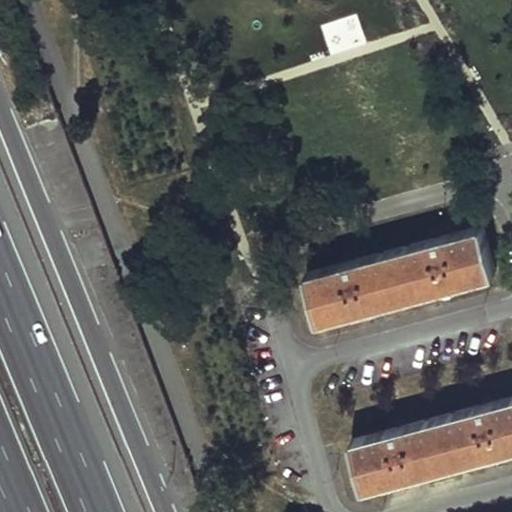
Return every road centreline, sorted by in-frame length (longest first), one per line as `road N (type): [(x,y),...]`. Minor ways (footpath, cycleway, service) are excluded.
road 1 (motorway): [(169,511),(0,104)]
road 2 (residential): [(506,176),(288,235),(268,253),(266,280),(290,364)]
road 3 (motorway): [(94,511),(0,280)]
road 4 (residential): [(290,364),(511,308)]
road 5 (residential): [(290,364),(335,511)]
